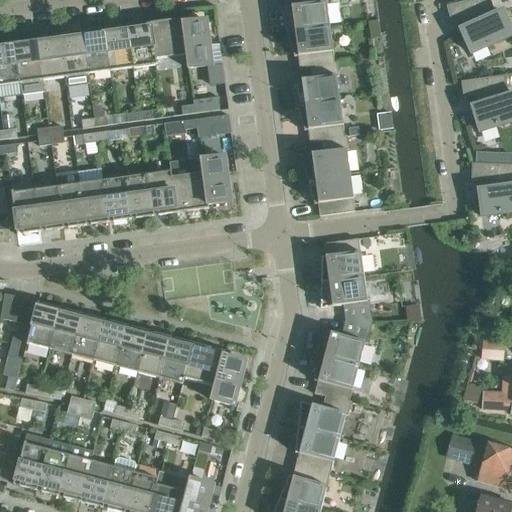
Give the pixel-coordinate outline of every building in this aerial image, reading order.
[(280,9),(287,34),(329,28),(326,4),(329,4),(328,0),(301,0),(302,6),(280,9)] [(473,0),(446,7),(451,24),(462,21),(464,29),(461,31),(468,47),(468,48),(471,55),(486,49),(485,48),(511,35),(502,12),(493,16),(492,12),(494,12),(490,0),(473,0)] [(172,21),(150,24),(156,66),(156,60),(186,56),(188,70),(189,70),(182,24),(173,25),(172,21)] [(206,21),(182,24),(189,70),(212,66),(206,21)] [(128,27),(127,28),(133,69),(156,66),(150,24),(132,27),(133,31),(129,32),(128,27)] [(106,30),(105,31),(110,72),(133,69),(127,28),(110,30),(110,34),(106,35),(106,30)] [(297,51),(300,70),(337,64),(334,64),(329,28),(287,34),(292,51),(297,51)] [(83,34),(82,34),(88,75),(110,72),(105,31),(87,33),(88,37),(83,38),(83,34)] [(59,37),(65,78),(66,87),(89,84),(88,75),(82,34),(64,36),(65,40),(61,41),(60,37),(59,37)] [(38,40),(37,40),(43,82),(65,78),(59,37),(42,39),(42,44),(38,44),(38,40)] [(14,43),(20,85),(21,96),(44,93),(43,82),(37,40),(19,42),(20,47),(16,47),(15,43),(14,43)] [(0,87),(20,85),(14,43),(0,44),(0,87)] [(290,83),(297,107),(339,102),(336,78),(339,78),(337,64),(300,70),(311,69),(312,80),(290,83)] [(461,83),(463,100),(475,98),(476,107),(472,108),(478,125),(477,126),(480,134),(495,129),(495,128),(511,122),(511,95),(506,97),(506,94),(508,93),(505,77),(461,83)] [(194,106),(193,106),(195,115),(220,112),(218,99),(193,102),(194,106)] [(307,124),(310,143),(347,138),(347,137),(344,138),(339,102),(297,107),(302,125),(307,124)] [(195,115),(193,106),(181,108),(183,116),(195,115)] [(151,112),(139,114),(140,122),(153,121),(151,112)] [(140,122),(139,114),(126,115),(128,124),(140,122)] [(106,118),(94,120),(95,128),(108,127),(106,118)] [(208,119),(196,121),(197,130),(210,128),(208,119)] [(95,128),(94,120),(81,122),(83,130),(95,128)] [(197,130),(196,121),(183,123),(185,131),(197,130)] [(62,127),(49,129),(50,138),(63,136),(62,127)] [(153,127),(141,128),(142,137),(155,135),(153,127)] [(142,137),(141,128),(129,130),(130,139),(142,137)] [(37,131),(38,139),(50,138),(49,129),(37,131)] [(358,130),(349,131),(350,138),(359,136),(358,130)] [(16,131),(4,132),(5,141),(17,139),(16,131)] [(108,133),(96,134),(97,143),(110,141),(108,133)] [(97,143),(96,134),(83,136),(85,145),(97,143)] [(63,136),(50,138),(52,146),(64,144),(63,136)] [(50,138),(38,139),(39,148),(52,146),(50,138)] [(300,157),(307,181),(350,175),(346,152),(349,151),(347,138),(310,143),(310,144),(321,142),(322,154),(300,157)] [(4,147),(6,156),(18,154),(19,163),(30,161),(28,144),(4,147)] [(493,164),(505,164),(505,156),(493,155),(493,164)] [(225,157),(201,160),(207,206),(231,203),(225,157)] [(171,173),(170,173),(176,215),(198,211),(198,208),(207,206),(201,160),(200,161),(202,174),(172,179),(171,173)] [(471,182),(483,182),(483,191),(479,191),(481,210),(480,210),(482,218),(497,216),(497,215),(511,212),(511,166),(472,165),(471,182)] [(82,171),(83,183),(103,180),(102,169),(82,171)] [(55,176),(57,188),(63,230),(64,230),(63,226),(67,225),(68,229),(85,227),(80,185),(78,173),(55,176)] [(170,173),(147,176),(153,218),(154,217),(153,213),(157,213),(158,217),(176,215),(170,173)] [(350,175),(307,181),(312,199),(317,198),(320,218),(355,213),(350,175)] [(147,176),(125,179),(131,221),(131,216),(135,216),(135,220),(153,218),(147,176)] [(125,179),(102,182),(108,224),(109,224),(108,219),(112,219),(113,223),(131,221),(125,179)] [(102,182),(80,185),(85,227),(86,227),(86,222),(90,222),(90,226),(108,224),(102,182)] [(57,188),(35,191),(40,233),(41,233),(40,229),(45,228),(45,232),(63,230),(57,188)] [(40,233),(35,191),(13,194),(13,193),(11,193),(17,236),(18,236),(18,232),(22,231),(23,235),(40,233)] [(0,244),(9,245),(9,232),(0,231),(0,244)] [(321,265),(321,284),(364,278),(358,240),(324,245),(326,265),(321,265)] [(343,306),(345,322),(372,324),(369,301),(367,302),(364,278),(321,284),(321,309),(343,306)] [(9,297),(6,321),(25,326),(27,320),(18,318),(22,306),(24,299),(21,298),(20,298),(9,296),(9,297)] [(26,346),(50,352),(60,310),(43,305),(42,310),(38,309),(39,304),(37,304),(26,346)] [(18,318),(27,320),(30,308),(22,306),(18,318)] [(50,352),(72,357),(82,316),(65,311),(64,315),(60,314),(61,310),(60,310),(50,352)] [(72,357),(94,363),(104,322),(87,317),(86,321),(82,320),(83,316),(82,316),(72,357)] [(94,363),(116,369),(126,327),(109,323),(108,327),(104,326),(105,322),(104,322),(94,363)] [(319,331),(317,357),(358,367),(364,344),(366,345),(372,324),(345,322),(341,337),(319,331)] [(116,369),(138,374),(148,333),(131,329),(130,333),(126,332),(127,328),(126,327),(116,369)] [(14,333),(11,345),(19,348),(23,335),(14,333)] [(138,374),(160,380),(170,339),(153,334),(152,339),(148,338),(149,333),(148,333),(138,374)] [(160,380),(182,385),(192,345),(175,340),(174,344),(170,343),(171,339),(170,339),(160,380)] [(479,363),(498,365),(501,342),(482,341),(480,352),(481,352),(479,363)] [(19,348),(11,345),(8,358),(16,360),(19,348)] [(210,401),(211,401),(223,357),(213,354),(214,350),(192,345),(182,385),(183,386),(184,380),(214,388),(210,401)] [(223,357),(211,401),(234,407),(246,363),(223,357)] [(319,376),(315,395),(351,404),(351,403),(349,403),(358,367),(317,357),(315,375),(319,376)] [(5,390),(14,392),(17,380),(8,378),(5,390)] [(484,392),(483,410),(501,411),(511,412),(511,416),(511,379),(503,379),(502,393),(484,392)] [(467,383),(462,401),(477,405),(482,387),(467,383)] [(26,395),(38,397),(40,388),(27,386),(26,395)] [(40,388),(38,397),(50,399),(52,391),(40,388)] [(300,403),(298,428),(339,439),(345,416),(348,417),(351,404),(315,395),(314,395),(325,398),(322,409),(300,403)] [(71,398),(69,406),(81,409),(83,401),(71,398)] [(20,409),(33,411),(34,402),(22,400),(20,409)] [(83,401),(81,409),(93,413),(96,404),(83,401)] [(34,402),(33,411),(45,413),(47,405),(34,402)] [(67,415),(79,418),(81,409),(69,406),(67,415)] [(114,415),(126,418),(129,410),(116,406),(114,415)] [(81,409),(79,418),(91,421),(93,413),(81,409)] [(129,410),(126,418),(138,421),(141,413),(129,410)] [(158,427),(170,430),(173,421),(160,418),(158,427)] [(110,429),(122,433),(125,424),(112,421),(110,429)] [(173,421),(170,430),(182,433),(185,424),(173,421)] [(125,424),(122,433),(134,436),(137,427),(125,424)] [(301,448),(296,466),(330,475),(339,439),(298,428),(296,447),(301,448)] [(202,438),(214,441),(216,433),(204,429),(202,438)] [(154,441),(167,444),(169,436),(157,432),(154,441)] [(11,436),(8,448),(16,450),(19,438),(11,436)] [(169,436),(167,444),(179,447),(181,439),(169,436)] [(450,458),(482,466),(487,446),(455,437),(450,458)] [(19,487),(36,492),(47,451),(26,445),(26,444),(24,444),(13,486),(15,486),(16,482),(20,483),(19,487)] [(198,452),(210,456),(212,447),(200,444),(198,452)] [(487,446),(482,466),(477,483),(511,492),(511,451),(487,445),(487,446)] [(16,450),(8,448),(4,460),(13,463),(16,450)] [(41,493),(58,497),(69,457),(47,451),(36,492),(37,492),(38,488),(42,489),(41,493)] [(63,499),(80,503),(91,463),(69,457),(58,497),(59,498),(60,493),(64,494),(63,499)] [(113,511),(125,511),(135,474),(137,467),(134,463),(120,459),(115,461),(113,468),(102,509),(103,509),(104,505),(108,506),(107,510),(113,511)] [(85,505),(102,509),(113,468),(91,463),(80,503),(81,503),(82,499),(86,500),(85,505)] [(286,484),(279,500),(320,511),(330,475),(296,466),(291,485),(286,484)] [(0,476),(0,481),(7,484),(11,471),(2,469),(0,476)] [(182,511),(190,480),(189,481),(159,473),(157,480),(148,511),(182,511)] [(130,511),(148,511),(157,480),(135,474),(125,511),(126,511),(130,511)] [(190,480),(182,511),(206,511),(213,486),(190,480)] [(481,496),(466,493),(463,503),(479,507),(477,511),(508,511),(511,504),(481,496)] [(320,511),(279,500),(273,511),(320,511)]
